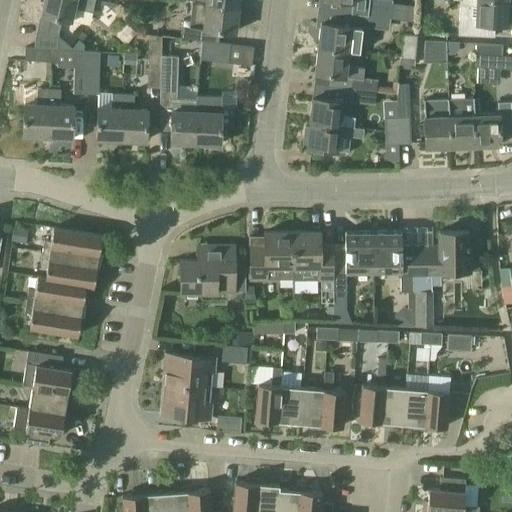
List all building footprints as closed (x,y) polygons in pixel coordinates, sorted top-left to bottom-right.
[(44,0),(41,13),(71,20),(73,9),(90,13),(93,0),(44,0)] [(339,0),(339,13),(384,18),(385,6),(368,4),(368,0),(339,0)] [(507,25),(507,0),(459,0),(458,34),(494,36),(495,24),(507,25)] [(237,7),(206,4),(192,2),(189,26),(182,25),(180,38),(218,42),(219,30),(234,32),(237,7)] [(415,6),(408,5),(407,21),(415,22),(415,6)] [(52,15),(41,13),(36,35),(47,36),(52,15)] [(384,18),(339,13),(337,24),(321,22),(318,47),(348,51),(348,46),(358,47),(360,31),(368,32),(369,22),(383,23),(384,18)] [(417,35),(403,34),(401,58),(415,59),(417,35)] [(57,49),(57,36),(36,35),(35,47),(31,47),(57,49)] [(161,68),(161,57),(162,36),(150,35),(148,67),(161,68)] [(170,141),(196,142),(199,95),(197,95),(197,99),(177,98),(178,57),(174,57),(174,37),(162,36),(161,57),(161,68),(159,129),(171,129),(170,141)] [(425,59),(448,60),(449,40),(425,40),(425,59)] [(231,62),(233,46),(233,44),(206,41),(204,59),(231,62)] [(476,55),(502,56),(502,44),(477,43),(476,55)] [(57,49),(31,47),(25,47),(24,60),(57,62),(57,49)] [(348,51),(318,47),(315,72),(338,75),(338,76),(345,77),(344,86),(341,86),(341,87),(375,91),(378,73),(363,71),(364,62),(347,60),(348,51)] [(86,94),(87,53),(74,53),(73,93),(86,94)] [(86,94),(97,94),(98,53),(87,53),(86,94)] [(476,55),(476,66),(501,68),(502,56),(476,55)] [(375,91),(341,87),(339,100),(312,97),(310,122),(339,125),(342,100),(374,104),(375,91)] [(22,134),(48,136),(49,90),(37,89),(37,104),(24,103),(22,134)] [(49,90),(48,136),(72,137),(73,105),(58,105),(58,90),(49,90)] [(123,93),(123,108),(122,139),(146,140),(147,109),(133,108),(134,94),(123,93)] [(96,138),(122,139),(123,108),(122,108),(122,95),(111,94),(111,107),(98,107),(96,138)] [(199,95),(196,142),(220,143),(221,127),(233,128),(233,108),(221,107),(222,96),(199,95)] [(450,116),(451,146),(475,145),(475,115),(475,109),(475,98),(449,99),(450,116)] [(451,146),(450,116),(449,99),(425,100),(425,117),(424,117),(426,147),(451,146)] [(475,115),(475,145),(501,144),(501,134),(511,133),(511,108),(511,101),(498,102),(499,114),(475,115)] [(397,118),(386,119),(387,130),(386,130),(387,145),(398,144),(397,118)] [(397,118),(398,144),(411,143),(408,118),(397,118)] [(354,127),(339,125),(310,122),(309,127),(305,126),(304,136),(308,137),(307,147),(349,152),(351,136),(357,136),(358,129),(354,129),(354,127)] [(43,251),(100,259),(100,255),(98,254),(101,235),(53,227),(51,240),(44,239),(43,251)] [(292,232),(292,265),(306,265),(306,278),(333,278),(333,249),(333,241),(320,241),(320,231),(292,232)] [(373,232),(374,272),(401,272),(401,291),(408,291),(414,291),(414,275),(413,251),(402,252),(402,231),(373,232)] [(413,251),(414,275),(454,275),(454,271),(470,271),(469,231),(439,231),(440,249),(436,249),(433,251),(413,251)] [(292,232),(263,232),(263,241),(249,242),(249,279),(293,279),(292,265),(292,232)] [(374,272),(373,232),(345,232),(345,248),(333,249),(333,292),(347,292),(347,272),(374,272)] [(245,275),(245,254),(234,254),(234,245),(197,245),(197,259),(180,259),(180,291),(216,291),(216,275),(245,275)] [(85,285),(93,287),(96,268),(98,268),(100,259),(43,251),(41,262),(47,263),(45,276),(86,282),(85,285)] [(26,300),(84,309),(85,303),(83,302),(85,285),(86,282),(45,276),(37,275),(35,290),(28,289),(26,300)] [(84,309),(26,300),(24,312),(31,313),(29,327),(78,335),(80,317),(82,316),(84,309)] [(285,333),(296,333),(295,322),(293,321),(284,322),(285,333)] [(285,333),(284,322),(254,322),(254,334),(285,333)] [(328,340),(329,328),(317,327),(317,339),(328,340)] [(328,340),(337,340),(338,328),(329,328),(328,340)] [(388,342),(388,331),(377,330),(377,342),(387,342),(388,342)] [(388,342),(398,343),(399,331),(388,331),(388,342)] [(431,333),(421,332),(420,344),(430,345),(431,333)] [(228,346),(246,347),(248,334),(229,333),(228,346)] [(431,333),(430,345),(442,345),(442,333),(431,333)] [(448,334),(448,350),(472,351),(472,335),(448,334)] [(315,351),(326,351),(326,341),(315,340),(315,351)] [(222,361),(245,363),(246,347),(223,346),(222,361)] [(71,393),(73,382),(69,382),(71,370),(61,369),(63,356),(28,351),(23,385),(32,386),(31,387),(71,393)] [(167,383),(167,384),(204,387),(206,370),(212,371),(213,357),(166,353),(163,383),(167,383)] [(376,378),(384,379),(386,359),(378,358),(376,378)] [(277,425),(282,368),(273,367),(272,384),(258,383),(255,419),(267,420),(266,424),(277,425)] [(299,423),(302,386),(281,385),(282,368),(277,425),(288,426),(288,422),(299,423)] [(323,388),(320,428),(331,429),(331,425),(342,426),(345,390),(333,389),(335,372),(326,371),(325,388),(323,388)] [(204,387),(167,384),(164,414),(208,417),(209,403),(203,403),(204,387)] [(384,385),(362,384),(359,420),(370,420),(370,424),(381,425),(384,385)] [(384,385),(381,425),(391,426),(392,422),(403,423),(406,387),(384,385)] [(310,427),(320,428),(323,388),(302,386),(299,423),(310,423),(310,427)] [(71,393),(31,387),(28,408),(17,406),(17,407),(68,415),(68,413),(64,413),(66,402),(70,403),(71,393)] [(406,387),(403,423),(414,424),(413,428),(424,429),(427,389),(406,387)] [(427,389),(424,429),(434,430),(435,426),(447,427),(450,391),(427,389)] [(68,415),(17,407),(13,428),(25,430),(23,442),(49,446),(50,434),(61,435),(63,424),(67,424),(68,415)] [(241,417),(217,414),(216,430),(240,432),(241,417)] [(424,499),(423,510),(449,511),(479,511),(480,506),(477,506),(479,485),(466,484),(466,479),(441,477),(440,489),(429,488),(428,500),(424,499)] [(255,511),(258,479),(248,478),(247,482),(236,481),(233,511),(255,511)] [(255,511),(277,511),(279,488),(280,488),(280,485),(268,484),(268,480),(258,479),(255,511)] [(198,485),(187,486),(188,511),(211,511),(210,488),(198,489),(198,485)] [(298,511),(301,486),(290,485),(290,489),(280,488),(279,488),(277,511),(298,511)] [(188,511),(187,486),(177,487),(177,491),(166,492),(167,511),(188,511)] [(298,511),(332,511),(334,503),(322,502),(322,492),(311,491),(311,487),(301,486),(298,511)] [(145,511),(144,489),(134,490),(134,494),(122,495),(123,511),(145,511)] [(167,511),(166,492),(155,492),(155,489),(144,489),(145,511),(167,511)]
